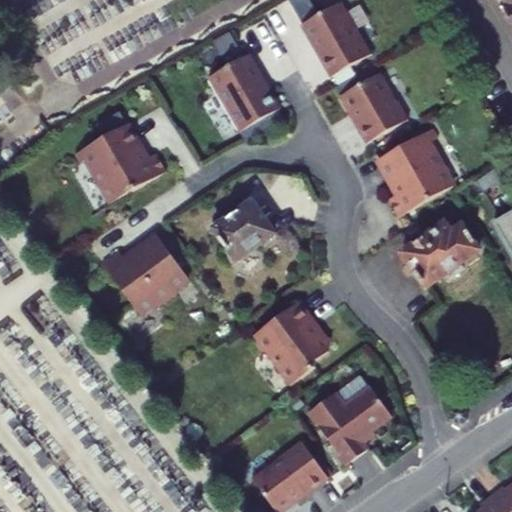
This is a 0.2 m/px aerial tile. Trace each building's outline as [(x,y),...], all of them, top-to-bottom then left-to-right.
[(511,0),(495,0),(486,5),(500,30),(511,22),(511,0)] [(312,64),(325,87),(365,64),(335,12),(297,33),(314,64),(312,64)] [(511,22),(500,30),(511,51),(511,22)] [(232,30),(218,40),(226,53),(241,43),(232,30)] [(244,63),(202,86),(233,141),(274,118),(244,63)] [(383,73),(343,96),(371,143),(411,120),(383,73)] [(70,159),(75,168),(82,164),(106,208),(161,177),(151,159),(142,164),(123,130),(70,159)] [(429,133),(380,160),(393,183),(398,181),(404,192),(399,194),(391,199),(401,218),(456,187),(440,158),(442,156),(434,142),(429,133)] [(511,209),(491,221),(511,257),(511,209)] [(247,213),(211,238),(234,270),(270,245),(247,213)] [(453,234),(446,225),(405,254),(420,275),(416,278),(422,286),(425,284),(429,288),(447,275),(451,281),(465,271),(461,266),(478,253),(473,245),(477,242),(471,233),(467,236),(461,228),(453,234)] [(125,249),(108,261),(145,312),(159,302),(162,306),(183,291),(180,287),(194,277),(177,254),(185,248),(175,233),(166,239),(163,234),(141,250),(144,254),(134,261),(131,257),(125,249)] [(141,250),(131,257),(134,261),(144,254),(141,250)] [(297,304),(252,337),(256,341),(254,347),(259,353),(265,353),(289,387),(314,369),(315,362),(327,353),(329,339),(322,338),(315,337),(306,324),(310,322),(297,304)] [(310,412),(349,463),(370,447),(362,437),(393,413),(371,384),(346,404),(336,392),(310,412)] [(470,404),(463,409),(462,418),(470,421),(477,417),(478,408),(470,404)] [(256,482),(279,511),(283,511),(308,493),(310,494),(331,477),(303,440),(281,458),(283,461),(256,482)] [(500,499),(488,509),(490,511),(511,511),(511,494),(503,502),(500,499)]
